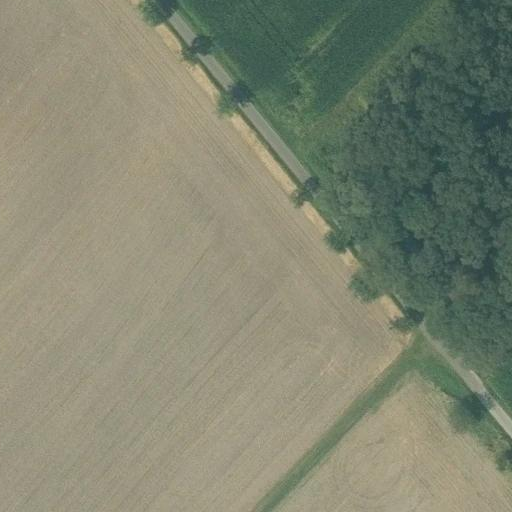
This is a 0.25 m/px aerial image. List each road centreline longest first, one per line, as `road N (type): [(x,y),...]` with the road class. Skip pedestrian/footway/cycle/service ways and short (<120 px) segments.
road 1 (unclassified): [(511,430),(158,0)]
road 2 (track): [(430,335),(256,511)]
road 3 (track): [(412,310),(511,203)]
